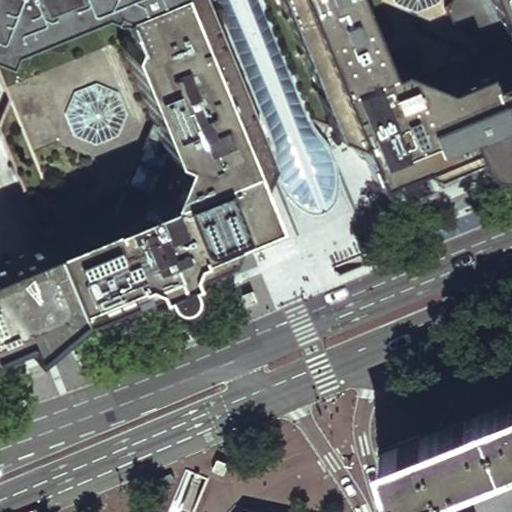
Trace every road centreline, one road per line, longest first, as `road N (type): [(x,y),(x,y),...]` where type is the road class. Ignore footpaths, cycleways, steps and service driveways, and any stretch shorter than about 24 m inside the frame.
road 1 (primary): [(511,242),(218,360)]
road 2 (primary): [(0,505),(273,394)]
road 3 (primary): [(218,360),(0,440)]
road 4 (residential): [(378,511),(363,426),(368,354)]
road 5 (primary): [(368,354),(511,295)]
road 6 (residential): [(362,511),(300,415),(273,394)]
